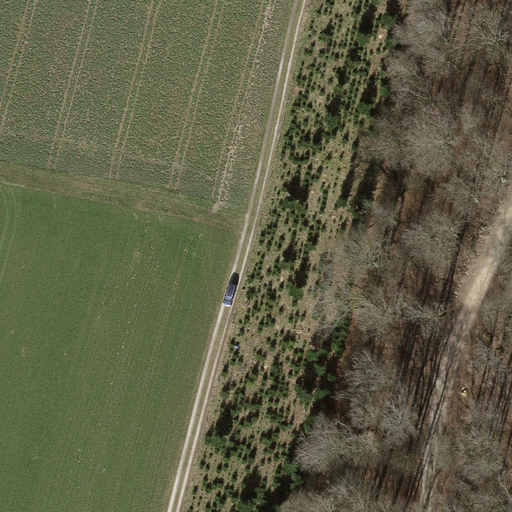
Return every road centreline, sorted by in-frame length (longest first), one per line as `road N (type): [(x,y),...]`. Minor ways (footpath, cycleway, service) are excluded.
road 1 (track): [(301,0),(179,511)]
road 2 (track): [(511,218),(443,374),(425,511)]
road 3 (track): [(252,229),(0,173)]
